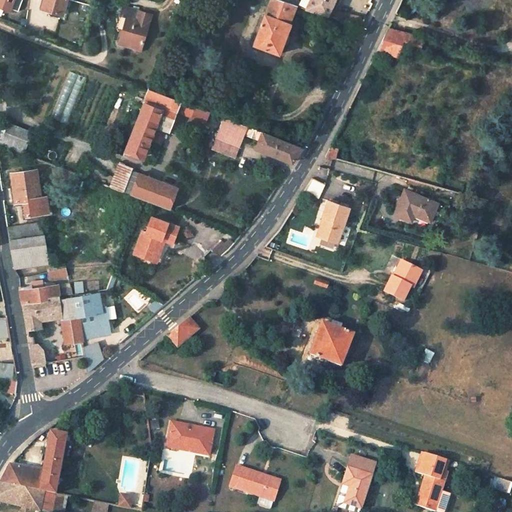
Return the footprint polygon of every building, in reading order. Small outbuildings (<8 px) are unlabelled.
[(0,0),(0,7),(10,12),(11,8),(18,11),(22,0),(0,0)] [(67,0),(47,0),(44,10),(63,15),(67,0)] [(290,23),(288,23),(293,12),(296,4),(282,0),(270,0),(254,44),(279,53),(290,23)] [(359,27),(363,20),(361,17),(330,10),(334,0),(309,0),(306,8),(312,10),(359,27)] [(296,4),(293,12),(309,17),(312,10),(306,8),(296,4)] [(151,15),(123,6),(121,15),(127,17),(119,44),(141,50),(151,15)] [(397,57),(402,43),(420,48),(422,39),(388,28),(376,51),(397,57)] [(210,112),(148,88),(143,101),(144,102),(125,151),(134,156),(137,150),(145,153),(151,139),(160,142),(165,130),(169,132),(178,110),(206,121),(210,112)] [(224,117),(216,139),(212,149),(234,157),(239,147),(244,133),(247,126),(224,117)] [(0,144),(23,153),(32,133),(8,124),(5,132),(0,131),(0,144)] [(260,139),(262,132),(247,126),(244,133),(260,139)] [(260,139),(256,148),(272,154),(273,152),(294,160),(302,147),(262,132),(260,139)] [(325,156),(334,158),(336,149),(330,147),(325,156)] [(131,170),(132,167),(119,162),(110,186),(123,191),(131,170)] [(319,167),(314,174),(328,178),(331,170),(319,167)] [(35,170),(12,173),(16,202),(24,201),(26,215),(48,212),(45,197),(40,198),(35,170)] [(131,170),(123,191),(131,194),(139,173),(131,170)] [(167,188),(146,180),(147,176),(139,173),(131,194),(142,198),(169,208),(177,188),(169,185),(167,188)] [(169,185),(147,176),(146,180),(167,188),(169,185)] [(305,193),(318,198),(323,184),(310,179),(305,193)] [(410,179),(408,184),(422,188),(423,182),(410,179)] [(439,203),(405,189),(395,213),(412,221),(415,214),(431,221),(439,203)] [(338,244),(351,208),(329,201),(323,219),(326,220),(320,238),(338,244)] [(154,262),(162,240),(166,241),(174,244),(174,243),(180,228),(153,218),(148,232),(143,231),(134,254),(154,262)] [(9,240),(44,235),(42,222),(7,227),(9,240)] [(46,263),(50,263),(49,261),(44,235),(9,240),(11,253),(14,267),(46,263)] [(158,263),(166,241),(162,240),(154,262),(158,263)] [(46,263),(50,278),(68,274),(64,259),(49,261),(50,263),(46,263)] [(402,262),(394,278),(397,279),(406,264),(402,262)] [(385,292),(404,302),(411,287),(414,289),(422,272),(406,264),(397,279),(394,278),(392,277),(385,292)] [(58,284),(19,290),(22,303),(47,300),(47,298),(58,295),(58,294),(60,294),(58,284)] [(74,297),(76,316),(79,316),(82,340),(83,339),(83,337),(95,335),(110,332),(104,292),(77,296),(74,297)] [(59,299),(58,295),(47,298),(47,300),(22,303),(26,329),(38,328),(36,316),(59,312),(60,317),(64,343),(81,340),(82,340),(79,316),(76,316),(74,297),(59,299)] [(36,316),(38,328),(41,327),(40,320),(60,317),(59,312),(36,316)] [(0,317),(0,337),(9,337),(6,317),(0,317)] [(166,336),(177,349),(200,329),(189,317),(166,336)] [(321,323),(310,354),(340,366),(353,335),(340,330),(342,324),(328,319),(326,325),(321,323)] [(83,348),(85,355),(87,371),(103,357),(97,340),(83,345),(83,347),(83,348)] [(56,360),(55,354),(44,356),(43,348),(37,342),(32,343),(29,348),(32,364),(56,360)] [(0,377),(16,379),(13,364),(0,362),(0,377)] [(209,454),(214,430),(172,422),(168,442),(186,446),(185,449),(209,454)] [(55,494),(66,435),(49,432),(43,471),(13,465),(12,462),(10,464),(0,481),(45,491),(55,494)] [(347,468),(335,507),(350,511),(358,511),(371,476),(375,463),(351,456),(347,468)] [(264,478),(258,476),(260,473),(242,467),(242,468),(237,466),(231,486),(258,495),(255,502),(271,507),(273,500),(279,483),(264,478)] [(440,494),(447,472),(431,467),(427,476),(424,475),(414,505),(437,511),(444,511),(449,497),(440,494)] [(264,478),(279,483),(280,479),(260,473),(258,476),(264,478)] [(509,493),(511,482),(494,478),(491,488),(509,493)] [(0,481),(0,482),(0,501),(41,511),(45,491),(0,481)] [(45,491),(41,511),(46,511),(64,511),(68,496),(55,494),(45,491)] [(128,496),(117,494),(115,505),(126,507),(128,496)]
